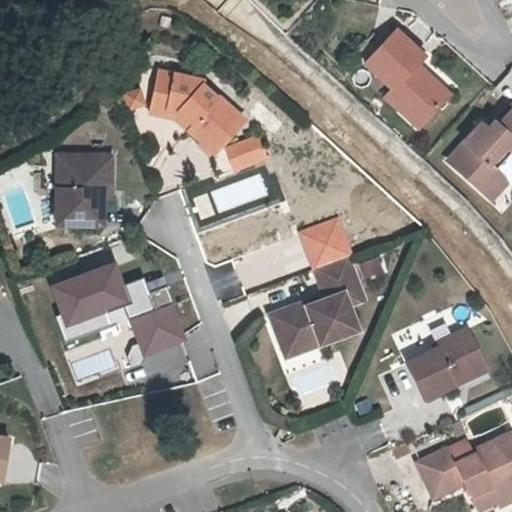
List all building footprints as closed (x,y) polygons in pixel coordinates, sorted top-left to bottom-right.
[(411,104),(431,123),(456,96),(434,77),(428,76),(421,69),(432,58),(404,32),(372,65),(398,89),(390,97),(405,111),(411,104)] [(207,129),(202,134),(227,158),(258,125),(232,101),(230,103),(216,90),(218,86),(173,76),(165,110),(193,116),(207,129)] [(126,113),(148,101),(138,84),(116,96),(126,113)] [(411,104),(405,111),(424,129),(431,123),(411,104)] [(193,116),(165,110),(164,117),(189,123),(202,134),(207,129),(193,116)] [(511,125),(508,129),(503,125),(496,133),(490,139),(482,149),(475,143),(458,162),(496,196),(506,185),(511,177),(511,125)] [(490,139),(496,133),(490,127),(475,143),(482,149),(490,139)] [(272,142),(260,146),(268,167),(280,163),(272,142)] [(260,146),(241,152),(249,174),(268,167),(260,146)] [(78,191),(79,158),(71,157),(71,191),(78,191)] [(78,191),(71,191),(70,227),(116,228),(117,201),(117,193),(125,193),(125,159),(79,158),(78,191)] [(511,177),(506,185),(496,196),(501,201),(511,188),(511,177)] [(115,260),(48,283),(59,315),(51,318),(76,391),(148,367),(144,361),(188,346),(164,276),(146,282),(143,274),(122,281),(115,260)] [(329,340),(332,349),(370,336),(360,310),(376,304),(361,261),(327,274),(337,299),(339,304),(319,311),(318,307),(282,320),(294,353),(329,340)] [(339,304),(337,299),(318,307),(319,311),(339,304)] [(447,355),(417,369),(434,405),(465,391),(462,384),(495,369),(479,335),(445,350),(447,355)] [(329,340),(294,353),(297,362),(332,349),(329,340)] [(462,384),(465,391),(498,376),(495,369),(462,384)] [(0,484),(6,486),(16,445),(0,441),(0,484)] [(427,468),(428,470),(443,503),(475,489),(485,511),(496,511),(507,507),(511,504),(511,443),(482,457),(484,461),(467,469),(465,465),(464,463),(460,453),(427,468)]
